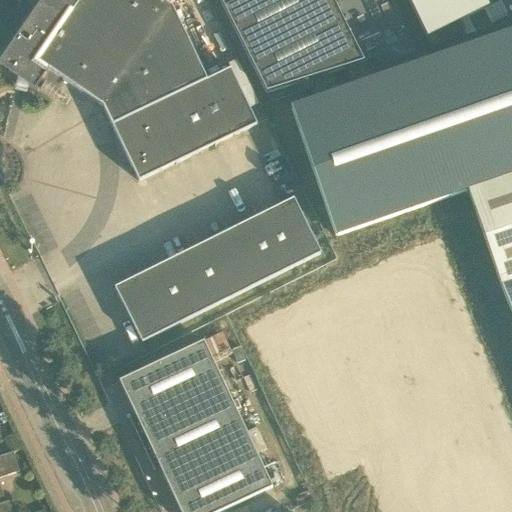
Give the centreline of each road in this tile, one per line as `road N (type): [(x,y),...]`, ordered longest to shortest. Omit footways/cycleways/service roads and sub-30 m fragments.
road 1 (unknown): [(14,292),(290,183)]
road 2 (secondary): [(96,511),(0,303)]
